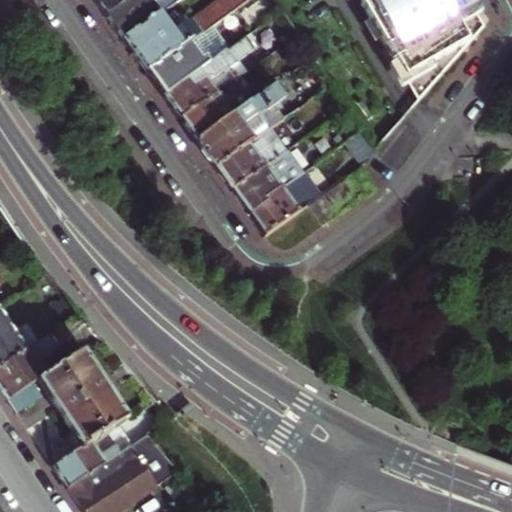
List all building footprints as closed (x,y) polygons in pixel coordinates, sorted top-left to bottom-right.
[(92,0),(105,16),(127,0),(92,0)] [(127,0),(105,16),(114,30),(122,40),(158,14),(177,0),(127,0)] [(158,14),(122,40),(134,57),(146,73),(214,24),(247,0),(217,0),(172,33),(158,14)] [(386,47),(420,106),(458,64),(483,35),(487,30),(487,29),(475,8),(480,5),(478,0),(348,0),(352,6),(360,2),(373,25),(365,29),(378,51),(386,47)] [(214,24),(146,73),(156,87),(163,96),(231,47),(214,24)] [(231,47),(163,96),(172,110),(180,120),(235,81),(225,67),(251,49),(243,38),(231,47)] [(235,81),(180,120),(189,132),(196,142),(256,99),(240,77),(235,81)] [(256,99),(196,142),(206,156),(215,168),(272,127),(285,117),(273,101),(288,89),(282,81),(256,99)] [(272,127),(215,168),(224,181),(231,190),(288,149),(272,127)] [(345,143),(362,167),(378,155),(375,151),(362,132),(345,143)] [(288,149),(231,190),(240,203),(247,213),(304,172),(288,149)] [(304,172),(247,213),(257,226),(264,237),(307,206),(322,196),(304,172)] [(322,196),(307,206),(322,227),(370,192),(355,172),(322,196)] [(0,315),(0,370),(26,353),(0,315)] [(26,353),(0,370),(0,385),(2,389),(10,400),(35,384),(39,381),(47,376),(39,362),(74,338),(83,352),(100,342),(80,317),(26,353)] [(47,376),(39,381),(53,402),(69,426),(83,447),(119,424),(128,418),(83,352),(47,376)] [(35,384),(10,400),(14,406),(18,413),(43,397),(35,384)] [(119,424),(83,447),(54,467),(61,476),(68,487),(133,445),(119,424)] [(133,445),(68,487),(81,508),(83,511),(122,511),(185,471),(157,428),(133,445)]
